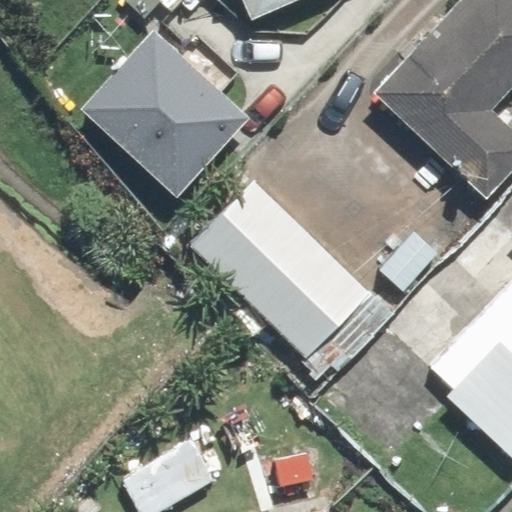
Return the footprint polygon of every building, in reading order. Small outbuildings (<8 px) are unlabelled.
[(511,122),(492,102),(511,81),(511,0),(451,0),(371,83),(485,194),(511,166),(511,122)] [(161,23),(84,98),(174,190),(251,115),(161,23)] [(255,176),(193,237),(305,350),(367,288),(255,176)] [(437,251),(410,227),(375,265),(402,289),(437,251)] [(511,227),(406,340),(455,386),(445,397),(511,460),(511,227)]
